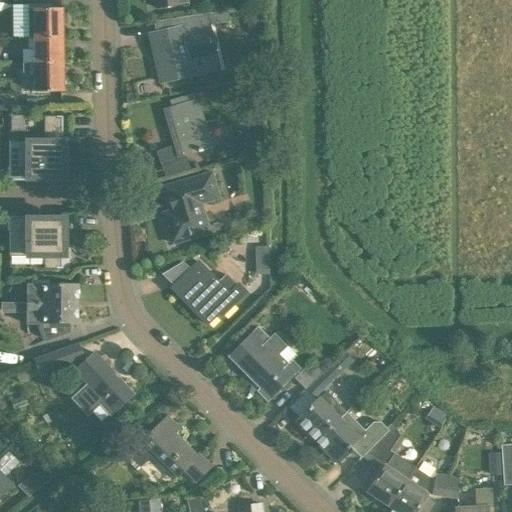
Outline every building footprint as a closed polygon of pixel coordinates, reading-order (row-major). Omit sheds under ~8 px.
[(155,0),(157,8),(189,3),(188,0),(155,0)] [(34,9),(35,38),(63,37),(62,8),(34,9)] [(178,28),(150,34),(161,82),(203,73),(197,43),(186,46),(183,31),(210,25),(208,14),(203,15),(202,13),(176,18),(178,28)] [(35,51),(24,51),(24,63),(63,62),(63,37),(35,38),(35,51)] [(63,62),(24,63),(24,73),(28,77),(36,77),(36,92),(64,91),(63,62)] [(194,94),(170,101),(172,107),(166,109),(176,145),(157,152),(162,166),(186,158),(185,155),(211,148),(194,94)] [(9,142),(10,179),(32,179),(47,179),(47,168),(61,168),(60,118),(56,118),(56,116),(45,116),(45,141),(9,142)] [(172,218),(172,219),(170,219),(168,220),(168,221),(167,222),(167,223),(167,224),(167,225),(172,244),(198,236),(197,235),(196,233),(196,232),(196,231),(196,229),(197,229),(197,226),(199,225),(200,224),(201,223),(203,222),(205,222),(200,203),(218,198),(212,177),(204,179),(203,176),(163,188),(172,218)] [(47,229),(47,219),(32,219),(9,219),(10,256),(45,256),(45,269),(56,269),(56,267),(61,267),(61,229),(47,229)] [(256,246),(256,273),(269,273),(268,246),(256,246)] [(198,261),(172,287),(198,314),(208,324),(220,312),(224,316),(248,292),(239,283),(237,285),(228,274),(220,282),(198,261)] [(31,284),(27,286),(27,293),(27,304),(78,304),(78,284),(31,284)] [(27,304),(27,333),(44,333),(47,340),(70,332),(70,324),(78,324),(78,304),(27,304)] [(260,391),(268,400),(300,368),(292,360),(288,364),(279,356),(288,347),(275,335),(271,340),(260,329),(231,358),(262,388),(260,391)] [(34,359),(41,377),(87,359),(80,342),(34,359)] [(95,353),(75,372),(89,387),(78,396),(95,414),(102,407),(110,416),(133,394),(95,353)] [(323,375),(308,390),(315,397),(340,371),(331,363),(321,373),(323,375)] [(312,364),(297,379),(306,388),(308,390),(323,375),(321,373),(312,364)] [(296,422),(315,442),(346,412),(326,392),(296,422)] [(346,412),(315,442),(335,462),(345,452),(356,463),(368,452),(389,431),(381,422),(372,422),(364,430),(346,412)] [(122,456),(137,471),(152,456),(176,479),(184,471),(196,482),(211,466),(199,454),(197,456),(175,433),(179,428),(167,416),(140,444),(137,441),(122,456)] [(6,422),(0,429),(0,435),(7,442),(17,432),(6,422)] [(373,473),(364,488),(368,490),(367,491),(389,505),(415,466),(390,450),(400,434),(394,426),(389,431),(368,452),(385,464),(377,476),(373,473)] [(511,444),(502,445),(502,446),(503,451),(503,453),(504,473),(504,474),(504,484),(504,485),(511,484),(511,444)] [(0,496),(13,484),(5,477),(19,463),(5,450),(0,454),(0,496)] [(503,453),(490,453),(490,475),(504,474),(504,473),(503,453)] [(18,486),(28,496),(53,477),(43,466),(18,486)] [(392,507),(389,511),(390,511),(425,511),(433,502),(425,497),(427,493),(426,493),(428,489),(430,476),(415,466),(389,505),(392,507)] [(93,469),(79,479),(92,497),(105,488),(93,469)] [(435,475),(433,495),(446,497),(448,477),(435,475)] [(448,477),(446,497),(459,498),(461,478),(448,477)] [(188,511),(203,511),(199,494),(185,498),(188,511)] [(150,498),(151,511),(162,511),(161,496),(150,498)] [(151,511),(150,498),(138,499),(139,511),(151,511)] [(478,499),(479,508),(456,509),(456,511),(492,511),(492,498),(478,499)]
